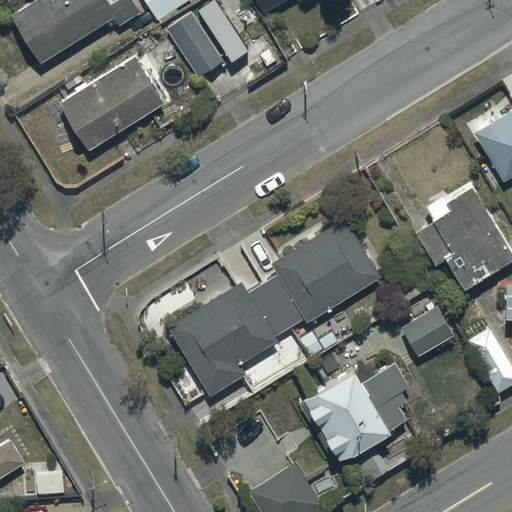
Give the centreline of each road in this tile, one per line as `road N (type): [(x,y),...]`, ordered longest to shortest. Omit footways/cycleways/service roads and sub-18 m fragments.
road 1 (residential): [(41,290),(511,2)]
road 2 (residential): [(41,290),(174,511)]
